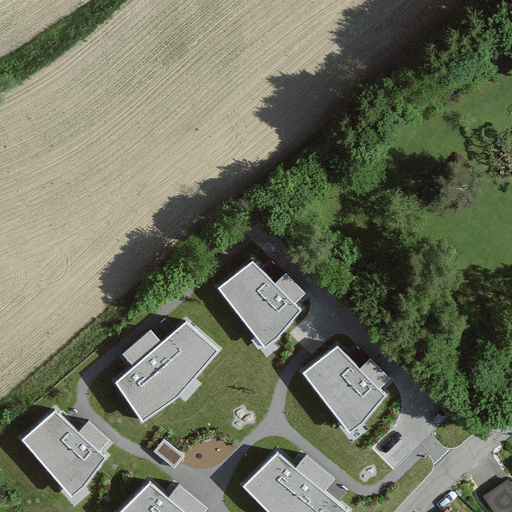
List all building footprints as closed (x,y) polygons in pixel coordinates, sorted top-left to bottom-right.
[(253,263),(218,288),(265,348),(280,337),(300,310),(295,305),(304,293),(285,274),(274,285),(253,263)] [(217,351),(186,323),(161,344),(150,331),(123,355),(134,367),(116,383),(142,422),(178,397),(217,351)] [(338,349),(304,375),(351,434),(365,423),(386,396),(380,391),(390,380),(371,360),(359,371),(338,349)] [(56,411),(22,437),(69,496),(83,485),(104,458),(98,453),(108,442),(89,422),(77,433),(56,411)] [(347,511),(323,491),(334,479),(306,456),(296,469),(278,453),(243,485),(269,511),(347,511)] [(203,511),(207,508),(179,485),(169,498),(151,482),(118,511),(203,511)]
